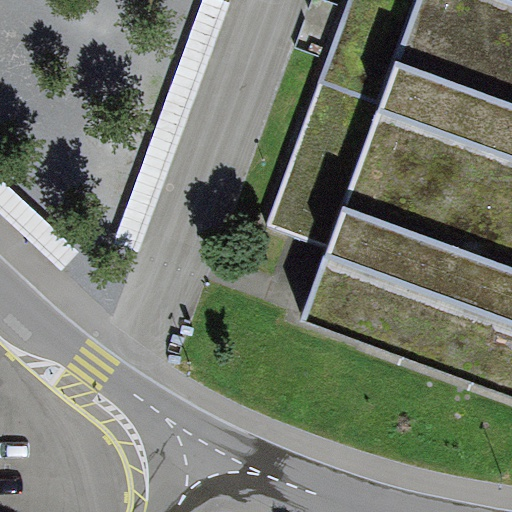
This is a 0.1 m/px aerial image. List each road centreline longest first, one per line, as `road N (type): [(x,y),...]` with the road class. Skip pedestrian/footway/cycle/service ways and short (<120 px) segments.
road 1 (residential): [(0,305),(85,385),(182,457)]
road 2 (residential): [(182,457),(297,495),(382,511)]
